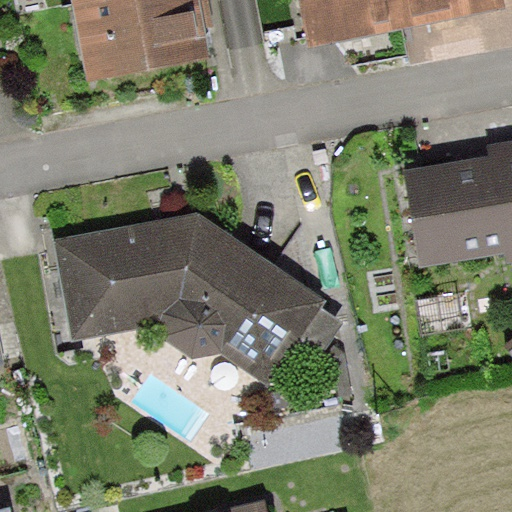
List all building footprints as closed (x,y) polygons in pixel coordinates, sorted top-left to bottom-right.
[(75,0),(91,85),(215,63),(205,17),(201,0),(75,0)] [(302,0),(313,50),(506,10),(504,0),(302,0)] [(489,160),(407,173),(422,268),(499,256),(500,264),(511,261),(511,141),(486,145),(489,160)] [(55,241),(72,341),(162,328),(166,340),(195,360),(227,355),(269,385),(329,302),(198,216),(55,241)] [(462,291),(412,300),(419,338),(468,330),(462,291)] [(270,511),(268,501),(223,511),(270,511)]
